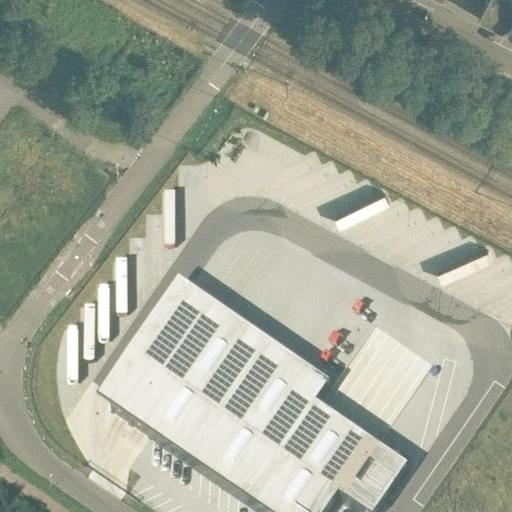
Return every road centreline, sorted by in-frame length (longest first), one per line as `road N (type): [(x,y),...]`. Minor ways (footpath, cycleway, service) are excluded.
road 1 (unclassified): [(112,511),(27,450),(5,412),(4,360),(11,340),(270,0)]
road 2 (residential): [(511,58),(399,0)]
